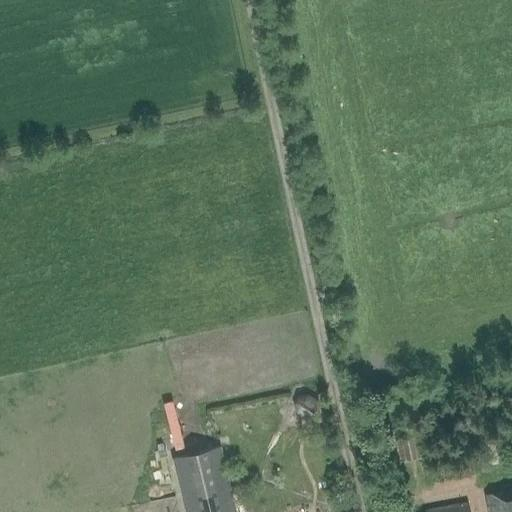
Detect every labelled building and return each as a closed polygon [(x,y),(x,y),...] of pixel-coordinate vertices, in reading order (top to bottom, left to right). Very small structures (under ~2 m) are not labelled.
[(308,391),(299,402),(314,413),(322,402),(308,391)] [(418,437),(395,441),(400,462),(422,457),(418,437)] [(173,460),(185,511),(236,511),(221,448),(173,460)] [(511,511),(511,491),(486,497),(488,511),(511,511)] [(470,511),(468,502),(424,511),(423,511),(470,511)]
